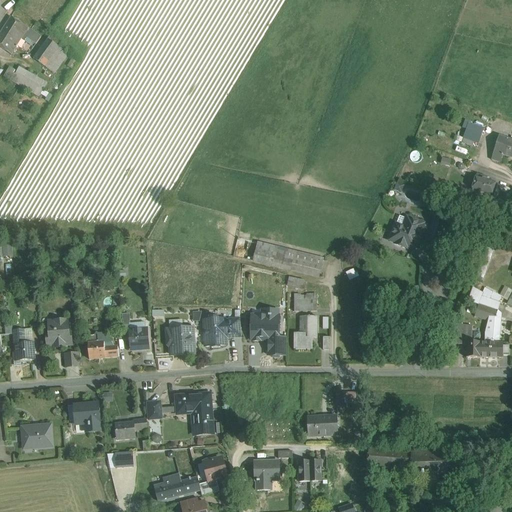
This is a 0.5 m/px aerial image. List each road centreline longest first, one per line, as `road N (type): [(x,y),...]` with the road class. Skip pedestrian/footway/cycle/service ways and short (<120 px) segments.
road 1 (residential): [(0,387),(220,368),(511,373)]
road 2 (residential): [(322,447),(230,450),(246,511)]
